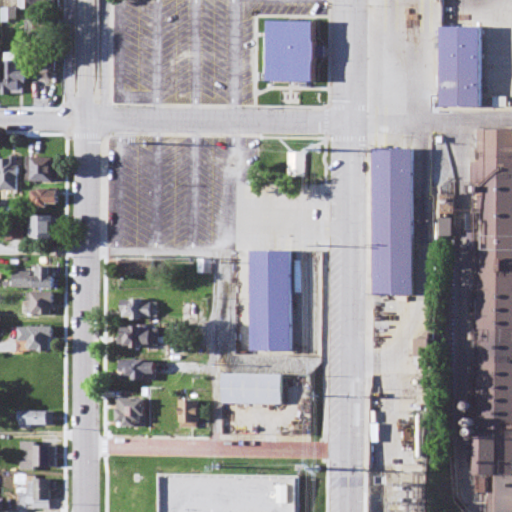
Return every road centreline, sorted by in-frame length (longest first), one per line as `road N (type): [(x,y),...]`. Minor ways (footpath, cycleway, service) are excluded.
road 1 (tertiary): [(348,0),(345,511)]
road 2 (secondary): [(81,511),(86,93)]
road 3 (residential): [(82,447),(346,449)]
road 4 (tertiary): [(86,120),(348,123)]
road 5 (secondary): [(86,120),(105,94),(106,0)]
road 6 (secondary): [(70,0),(71,93),(86,120)]
